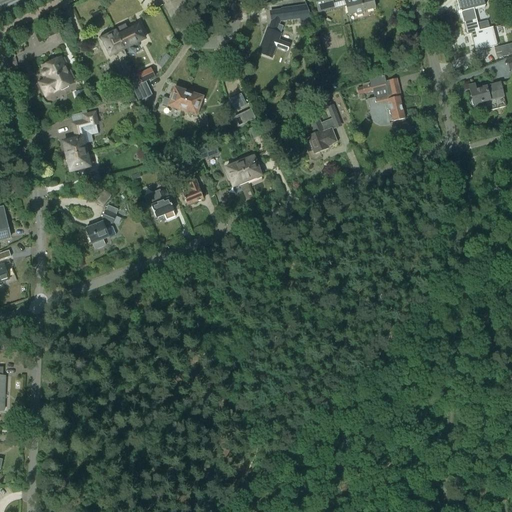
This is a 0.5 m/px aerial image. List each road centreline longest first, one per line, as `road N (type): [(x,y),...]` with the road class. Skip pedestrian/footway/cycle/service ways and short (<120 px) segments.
road 1 (residential): [(38,305),(448,146),(452,133),(417,0)]
road 2 (residential): [(38,305),(38,212),(0,59)]
road 3 (residential): [(30,511),(38,305)]
